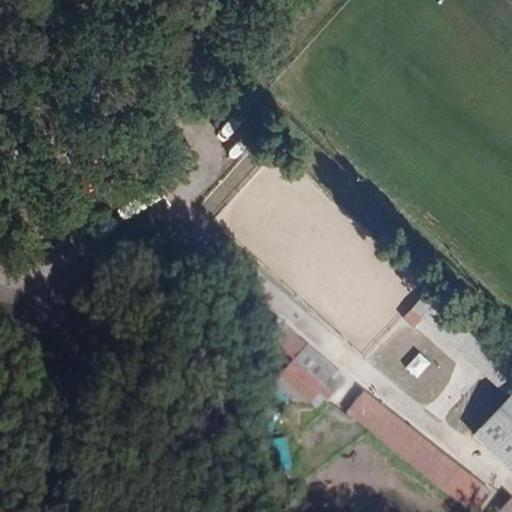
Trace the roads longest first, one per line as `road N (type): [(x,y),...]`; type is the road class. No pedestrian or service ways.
road 1 (track): [(327,0),(152,205),(6,357)]
road 2 (track): [(152,205),(511,491)]
road 3 (track): [(0,53),(151,15)]
road 4 (track): [(6,357),(25,511)]
